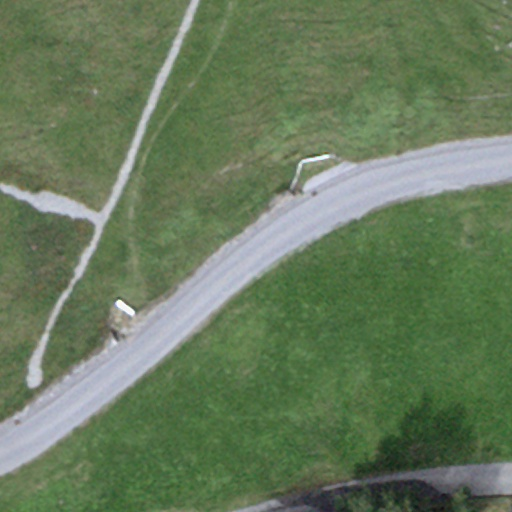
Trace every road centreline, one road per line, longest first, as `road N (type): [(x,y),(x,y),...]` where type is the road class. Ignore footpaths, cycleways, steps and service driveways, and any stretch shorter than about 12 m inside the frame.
road 1 (tertiary): [(0,454),(346,188),(511,156)]
road 2 (tertiary): [(511,475),(324,490),(264,511)]
